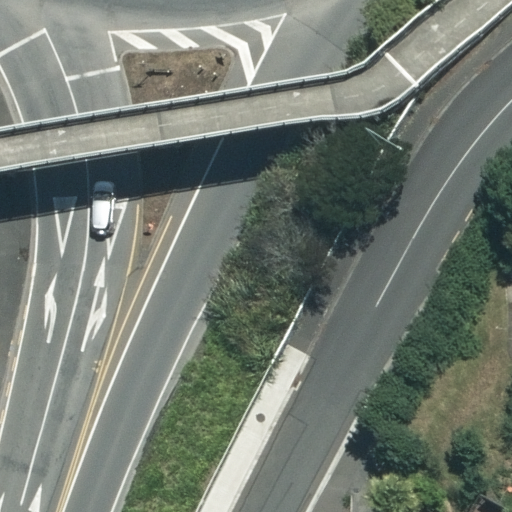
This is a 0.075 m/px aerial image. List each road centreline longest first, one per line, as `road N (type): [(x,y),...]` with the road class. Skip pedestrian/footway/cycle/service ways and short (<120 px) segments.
road 1 (secondary): [(324,0),(175,305),(88,511)]
road 2 (secondary): [(19,511),(87,237),(88,176),(76,107),(34,0)]
road 3 (residential): [(511,100),(432,202),(273,511)]
